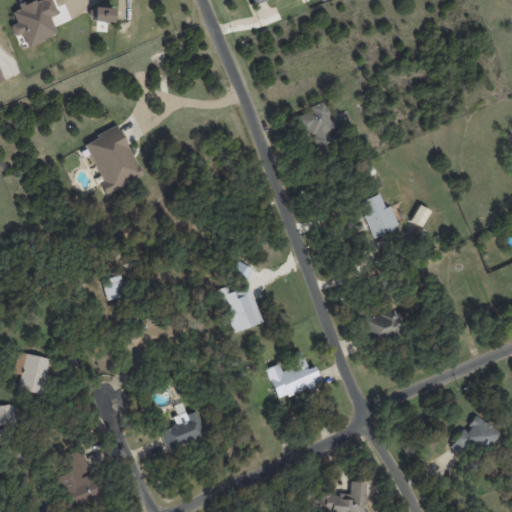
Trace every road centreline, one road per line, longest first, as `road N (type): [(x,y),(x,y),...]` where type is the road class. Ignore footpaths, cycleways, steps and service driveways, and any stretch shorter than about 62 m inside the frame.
road 1 (residential): [(202,0),(360,418),(416,511)]
road 2 (residential): [(170,511),(351,432),(360,418),(402,395),(511,347)]
